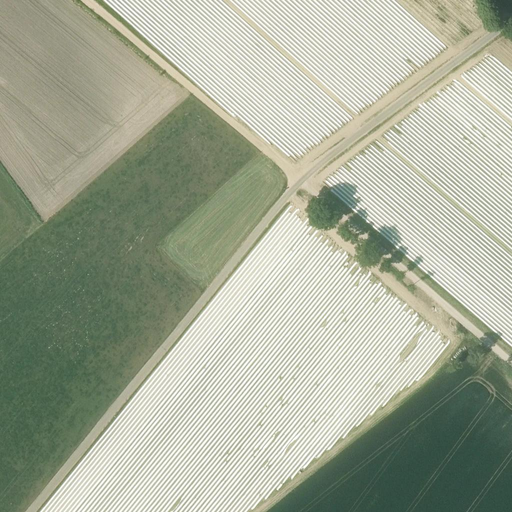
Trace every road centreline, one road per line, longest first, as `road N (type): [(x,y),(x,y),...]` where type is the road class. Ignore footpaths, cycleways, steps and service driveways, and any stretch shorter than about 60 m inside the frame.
road 1 (track): [(511,366),(87,0)]
road 2 (unclassified): [(298,182),(30,511)]
road 3 (unclassified): [(298,182),(511,19)]
